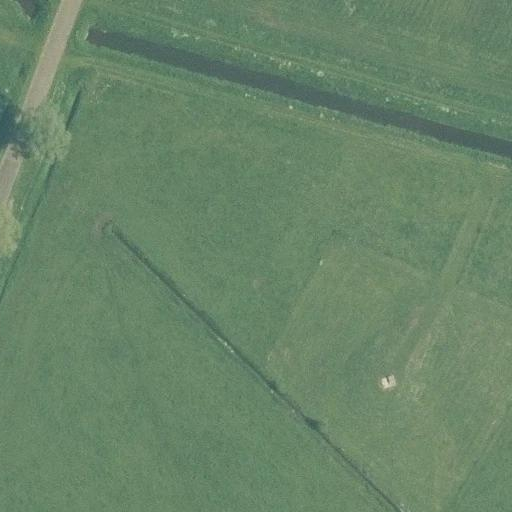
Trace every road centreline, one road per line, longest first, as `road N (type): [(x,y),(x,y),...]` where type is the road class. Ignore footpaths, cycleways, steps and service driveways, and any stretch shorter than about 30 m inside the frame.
road 1 (track): [(511,171),(128,64),(60,28)]
road 2 (track): [(511,126),(71,1)]
road 3 (tertiary): [(0,182),(71,0)]
